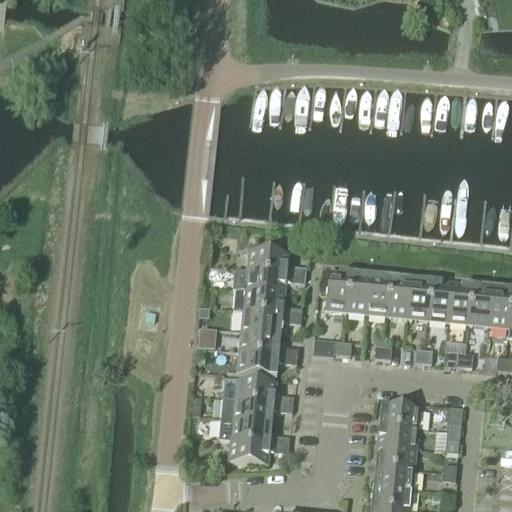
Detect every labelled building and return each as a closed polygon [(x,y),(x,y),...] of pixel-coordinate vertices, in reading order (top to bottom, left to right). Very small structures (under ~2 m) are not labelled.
[(248,255),(245,276),(304,282),(305,274),(286,272),(287,259),(248,255)] [(245,276),(243,296),(283,300),(284,288),(303,290),(304,282),(245,276)] [(327,276),(324,316),(344,318),(348,278),(327,276)] [(348,278),(344,318),(365,320),(365,319),(369,280),(348,278)] [(369,280),(365,319),(385,321),(389,281),(369,280)] [(389,282),(385,322),(405,324),(405,323),(409,284),(389,282)] [(409,284),(405,323),(426,325),(430,285),(410,283),(409,284)] [(430,286),(426,326),(446,328),(446,327),(450,288),(430,286)] [(450,288),(446,327),(466,329),(470,289),(450,287),(450,288)] [(470,290),(467,330),(487,332),(487,331),(491,292),(470,290)] [(491,292),(487,331),(507,332),(511,293),(491,291),(491,292)] [(233,295),(231,316),(241,317),(300,322),(301,314),(282,312),(283,300),(243,296),(233,295)] [(241,317),(239,337),(279,341),(280,329),(299,331),(300,322),(241,317)] [(239,337),(238,357),(296,363),(297,355),(278,353),(279,341),(239,337)] [(323,346),(313,345),(311,358),(322,359),(323,346)] [(333,347),(332,360),(340,361),(342,348),(333,347)] [(342,348),(340,361),(349,362),(350,349),(342,348)] [(374,351),(373,364),(381,365),(382,352),(374,351)] [(382,352),(381,365),(389,366),(390,352),(382,352)] [(415,355),(413,368),(422,369),(423,356),(415,355)] [(423,356),(422,369),(430,370),(431,356),(423,356)] [(238,357),(235,378),(275,382),(276,369),(295,371),(296,363),(238,357)] [(455,359),(454,372),(462,373),(463,360),(455,359)] [(463,360),(462,373),(470,374),(472,360),(463,360)] [(496,363),(495,376),(503,377),(504,364),(496,363)] [(511,364),(504,364),(503,377),(511,378),(511,366),(511,364)] [(235,385),(233,406),(291,411),(292,403),(273,401),(274,388),(235,385)] [(221,404),(219,425),(270,430),(271,417),(290,419),(291,411),(233,406),(221,404)] [(379,411),(377,432),(417,435),(419,414),(379,411)] [(219,425),(217,445),(229,446),(287,452),(288,444),(269,442),(270,430),(219,425)] [(446,431),(445,438),(458,440),(459,432),(446,431)] [(377,432),(375,452),(415,456),(417,435),(377,432)] [(443,458),(456,460),(458,440),(445,438),(445,439),(443,458)] [(229,446),(227,467),(266,471),(267,458),(286,460),(287,452),(229,446)] [(375,452),(373,472),(413,476),(415,456),(375,452)] [(442,471),(441,479),(454,480),(455,472),(442,471)] [(373,472),(371,493),(411,496),(413,476),(373,472)] [(441,479),(440,487),(454,488),(454,480),(441,479)] [(371,493),(369,511),(408,511),(411,496),(371,493)]
